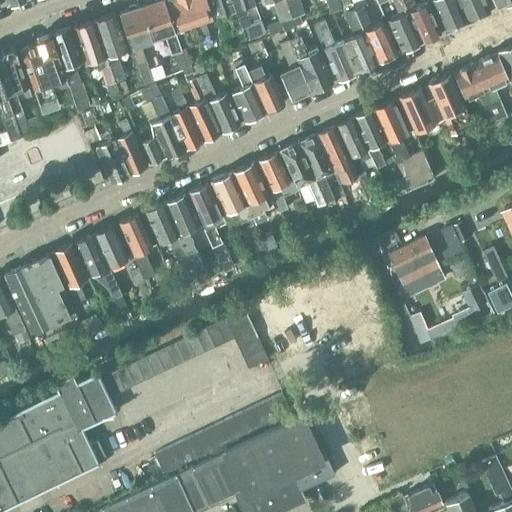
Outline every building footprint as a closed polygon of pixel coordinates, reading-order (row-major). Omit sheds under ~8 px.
[(144,3),(140,4),(151,36),(164,32),(171,51),(180,48),(163,0),(145,0),(144,3)] [(188,42),(198,38),(184,0),(163,0),(173,28),(182,25),(188,42)] [(184,0),(198,38),(202,49),(212,46),(202,18),(211,15),(206,0),(184,0)] [(245,39),(232,0),(210,0),(215,14),(226,10),(231,25),(233,25),(238,41),(245,39)] [(253,0),(232,0),(245,39),(263,33),(265,30),(260,19),(249,23),(243,5),(254,1),(253,0)] [(262,0),(272,0),(279,20),(291,15),(285,0),(260,0),(261,1),(262,0)] [(285,0),(291,15),(294,24),(305,20),(298,0),(285,0)] [(339,0),(327,0),(331,9),(341,4),(339,0)] [(358,0),(352,3),(355,8),(378,60),(396,51),(382,20),(371,25),(360,0),(358,0)] [(391,0),(398,13),(387,18),(400,49),(420,41),(402,0),(391,0)] [(402,0),(420,41),(440,32),(427,1),(428,0),(422,0),(423,2),(416,6),(413,0),(402,0)] [(467,20),(458,0),(431,0),(445,30),(467,20)] [(458,0),(467,20),(489,10),(484,0),(458,0)] [(151,36),(140,4),(137,5),(134,4),(128,6),(127,8),(118,12),(136,63),(145,60),(139,41),(151,36)] [(357,32),(345,37),(359,68),(378,60),(355,8),(348,12),(357,32)] [(93,18),(118,92),(119,95),(128,92),(115,52),(127,48),(114,11),(93,18)] [(359,68),(345,37),(334,42),(323,17),(312,22),(323,46),(337,78),(359,68)] [(109,95),(118,92),(93,18),(73,25),(86,62),(97,59),(109,95)] [(282,28),(279,20),(266,24),(269,34),(282,28)] [(69,26),(50,32),(67,83),(76,108),(88,104),(80,81),(79,82),(73,62),(81,60),(69,26)] [(67,83),(50,32),(34,38),(35,43),(19,48),(33,87),(42,111),(59,105),(53,88),(67,83)] [(288,38),(310,89),(310,90),(332,80),(317,46),(306,51),(298,34),(288,38)] [(237,48),(243,63),(265,110),(284,102),(270,71),(264,74),(260,64),(269,60),(260,38),(237,48)] [(310,89),(288,38),(279,43),(289,66),(279,71),(291,98),(310,89)] [(511,43),(496,51),(508,78),(511,86),(511,43)] [(0,52),(0,75),(16,122),(20,134),(42,127),(38,115),(25,119),(14,89),(27,84),(15,48),(14,48),(10,46),(2,48),(0,52),(1,53),(0,52)] [(508,78),(496,51),(452,70),(464,98),(477,92),(490,121),(498,117),(507,140),(511,138),(511,127),(511,128),(504,113),(507,112),(502,102),(494,84),(508,78)] [(174,55),(179,69),(188,66),(183,52),(174,55)] [(191,66),(195,76),(220,130),(240,121),(225,90),(215,95),(205,73),(204,74),(199,62),(191,66)] [(265,110),(243,63),(234,67),(242,85),(230,90),(244,120),(265,110)] [(427,82),(428,86),(442,117),(450,133),(461,128),(452,110),(464,105),(449,72),(427,82)] [(7,125),(16,122),(0,75),(0,103),(4,115),(7,125)] [(195,101),(187,104),(202,138),(220,130),(195,76),(186,80),(195,101)] [(157,118),(152,120),(167,154),(185,146),(169,112),(155,81),(139,89),(142,95),(144,94),(147,103),(140,106),(145,115),(154,111),(157,118)] [(413,130),(442,117),(428,86),(421,89),(419,86),(397,95),(413,130)] [(178,109),(169,112),(185,146),(202,138),(187,104),(179,87),(170,91),(178,109)] [(121,98),(126,110),(134,107),(128,94),(121,98)] [(89,99),(91,104),(97,102),(100,100),(98,95),(89,99)] [(100,100),(97,102),(102,113),(103,113),(110,110),(106,101),(108,100),(107,97),(100,100)] [(372,107),(386,138),(396,160),(408,155),(408,154),(399,134),(405,132),(390,99),(372,107)] [(97,102),(91,104),(92,107),(76,113),(82,126),(104,116),(103,113),(102,113),(97,102)] [(372,107),(353,115),(370,154),(375,166),(383,163),(379,152),(380,152),(376,143),(386,138),(372,107)] [(353,115),(334,124),(357,174),(364,171),(359,159),(370,154),(353,115)] [(123,133),(113,138),(129,172),(147,164),(125,116),(117,120),(123,133)] [(41,134),(50,157),(86,142),(77,119),(41,134)] [(167,154),(152,120),(134,128),(150,162),(161,157),(160,156),(166,154),(166,155),(167,154)] [(334,124),(316,132),(332,169),(342,191),(350,187),(346,179),(357,174),(334,124)] [(316,132),(297,140),(324,200),(333,196),(323,174),(332,169),(316,132)] [(129,172),(113,138),(95,146),(111,180),(129,172)] [(324,200),(297,140),(279,148),(292,177),(296,185),(306,181),(316,204),(324,200)] [(446,148),(454,165),(461,162),(460,159),(460,157),(468,153),(462,141),(454,145),(454,144),(446,148)] [(421,148),(408,154),(408,155),(396,160),(403,177),(408,188),(408,189),(434,177),(421,148)] [(289,179),(275,150),(256,158),(280,209),(287,206),(282,195),(297,187),(296,185),(292,177),(289,179)] [(253,160),(231,170),(255,221),(266,216),(261,205),(271,200),(253,160)] [(255,221),(231,170),(210,179),(224,210),(234,205),(249,239),(260,234),(255,221)] [(364,171),(357,174),(364,190),(372,187),(364,171)] [(403,177),(384,185),(389,195),(408,188),(403,177)] [(187,190),(211,244),(219,240),(220,240),(211,217),(221,213),(207,181),(187,190)] [(184,191),(164,200),(191,262),(200,258),(187,228),(198,223),(184,191)] [(191,262),(164,200),(144,209),(158,241),(169,236),(182,266),(191,262)] [(317,204),(322,215),(329,212),(324,201),(317,204)] [(511,205),(500,211),(511,236),(511,205)] [(138,265),(143,276),(143,277),(154,273),(143,249),(152,245),(137,212),(118,221),(138,265)] [(112,223),(93,232),(108,265),(127,256),(112,223)] [(269,230),(260,234),(268,252),(277,248),(269,230)] [(108,265),(93,232),(74,240),(89,273),(91,272),(110,279),(107,287),(110,293),(116,296),(121,293),(108,265)] [(424,234),(387,252),(402,283),(439,265),(424,234)] [(219,240),(211,244),(224,272),(231,269),(220,245),(219,240)] [(87,276),(71,241),(52,250),(74,300),(83,296),(76,281),(87,276)] [(511,300),(511,287),(510,284),(494,247),(486,251),(493,266),(489,267),(497,284),(483,291),(492,309),(511,300)] [(48,252),(25,262),(3,272),(30,330),(52,320),(74,310),(48,252)] [(195,269),(198,276),(201,284),(211,280),(205,264),(195,269)] [(143,276),(138,265),(128,270),(133,280),(143,276)] [(185,274),(192,288),(201,284),(194,270),(185,274)] [(367,270),(339,275),(343,301),(371,297),(367,270)] [(0,312),(3,311),(13,333),(24,328),(0,274),(0,312)] [(489,309),(477,283),(461,291),(474,316),(489,309)] [(151,292),(156,305),(165,301),(160,288),(151,292)] [(121,294),(114,297),(119,308),(127,305),(121,294)] [(371,298),(336,312),(347,342),(358,337),(363,350),(364,350),(370,364),(389,357),(375,322),(380,320),(371,298)] [(226,317),(225,318),(234,336),(238,347),(258,338),(257,336),(245,310),(226,318),(226,317)] [(80,320),(85,332),(101,325),(95,313),(80,320)] [(225,318),(215,322),(224,341),(234,336),(225,318)] [(77,321),(58,330),(63,341),(82,332),(77,321)] [(215,322),(205,327),(214,346),(224,341),(215,322)] [(205,327),(194,332),(203,351),(214,346),(205,327)] [(24,328),(14,333),(18,342),(29,337),(24,328)] [(194,332),(184,336),(193,355),(203,351),(194,332)] [(184,336),(174,341),(183,360),(193,355),(184,336)] [(258,338),(238,347),(243,357),(262,348),(258,338)] [(174,341),(164,346),(173,365),(183,360),(174,341)] [(164,346),(154,350),(163,370),(173,365),(164,346)] [(262,348),(243,357),(248,367),(266,358),(262,348)] [(154,350),(144,355),(153,374),(163,370),(154,350)] [(144,355),(134,360),(143,379),(153,374),(144,355)] [(9,357),(0,361),(0,372),(13,367),(9,357)] [(134,360),(124,364),(133,384),(143,379),(134,360)] [(124,364),(114,369),(123,389),(133,384),(124,364)] [(123,389),(114,369),(104,374),(114,393),(123,389)] [(0,417),(0,508),(99,461),(99,460),(106,457),(97,439),(90,443),(81,427),(114,411),(114,412),(116,411),(115,409),(97,373),(98,373),(97,371),(76,381),(72,372),(53,381),(57,390),(0,417)] [(281,391),(271,396),(281,415),(290,411),(281,391)] [(271,396),(262,401),(271,420),(281,415),(271,396)] [(262,401),(252,405),(261,425),(271,420),(262,401)] [(252,405),(242,410),(251,429),(261,425),(252,405)] [(242,410),(232,415),(242,434),(251,429),(242,410)] [(193,511),(192,510),(232,491),(242,511),(278,511),(306,499),(301,488),(334,473),(324,452),(320,454),(318,449),(301,414),(291,418),(223,450),(223,451),(100,508),(90,511),(193,511)] [(232,415),(223,419),(232,439),(242,434),(232,415)] [(223,419),(213,424),(222,443),(232,439),(223,419)] [(213,424),(203,429),(212,448),(222,443),(213,424)] [(203,429),(193,433),(202,453),(212,448),(203,429)] [(193,433),(183,438),(193,457),(202,453),(193,433)] [(183,438),(174,443),(183,462),(193,457),(183,438)] [(174,443),(164,447),(173,467),(183,462),(174,443)] [(173,467),(164,447),(154,452),(163,471),(173,467)] [(487,508),(488,511),(511,511),(511,490),(495,453),(484,458),(504,500),(487,508)] [(403,495),(410,511),(416,511),(442,501),(432,481),(403,495)] [(444,499),(449,511),(475,511),(467,490),(444,499)] [(386,502),(390,511),(410,511),(402,495),(386,502)] [(444,500),(442,501),(416,511),(437,511),(447,507),(444,500)]
